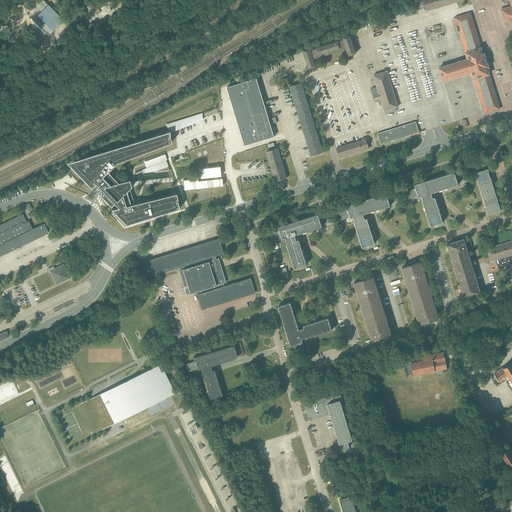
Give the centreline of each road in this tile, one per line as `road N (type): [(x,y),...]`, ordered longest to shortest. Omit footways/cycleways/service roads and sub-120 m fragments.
road 1 (unclassified): [(126,246),(511,122)]
road 2 (unknown): [(45,410),(177,336),(268,311)]
road 3 (unclassified): [(0,346),(86,301),(126,246)]
road 4 (unclassified): [(126,246),(59,194),(0,208)]
road 5 (unknown): [(268,70),(228,84),(233,175)]
road 6 (unknown): [(233,175),(265,294)]
road 7 (unknown): [(268,70),(306,186)]
